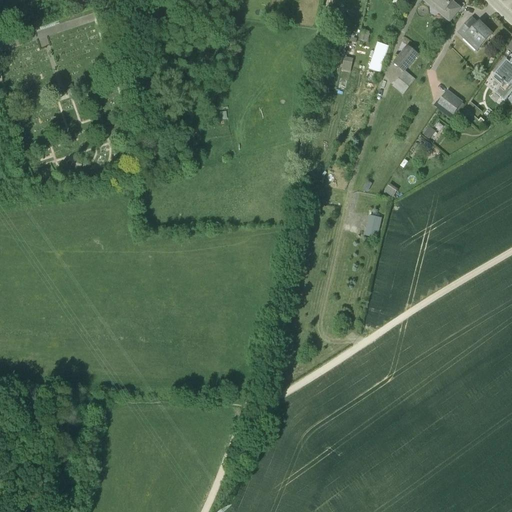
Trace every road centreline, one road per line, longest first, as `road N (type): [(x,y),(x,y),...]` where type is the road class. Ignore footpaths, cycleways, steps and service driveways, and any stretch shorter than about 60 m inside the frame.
road 1 (track): [(248,406),(289,233),(326,0)]
road 2 (track): [(511,250),(242,420)]
